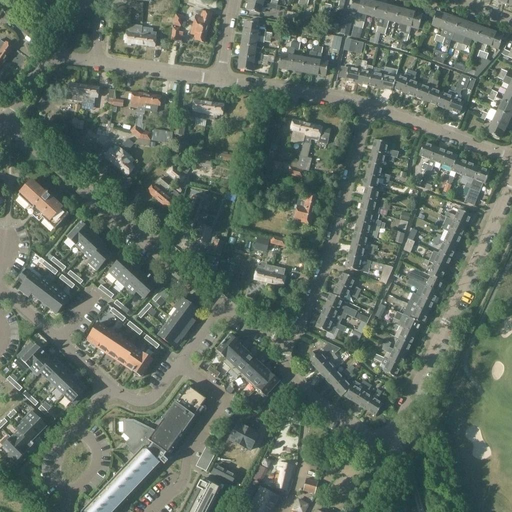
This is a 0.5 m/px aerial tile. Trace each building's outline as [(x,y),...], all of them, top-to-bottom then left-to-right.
[(31,4),(30,7),(38,12),(46,0),(26,0),(31,3),(30,4),(31,4)] [(260,14),(262,8),(270,10),(270,9),(276,11),(277,6),(271,4),(263,2),(256,0),(249,0),(247,10),(260,14)] [(355,20),(360,22),(365,0),(364,0),(352,0),(349,10),(357,13),(355,20)] [(363,30),(366,15),(373,17),(376,3),(365,0),(360,22),(358,28),(363,30)] [(376,3),(373,17),(379,18),(376,27),(377,27),(375,35),(380,36),(380,34),(388,6),(376,3)] [(385,35),(389,21),(395,23),(399,9),(388,6),(380,34),(385,35)] [(399,9),(395,23),(399,24),(398,30),(400,31),(397,45),(396,49),(401,51),(403,40),(405,34),(407,26),(410,13),(399,9)] [(196,15),(193,25),(208,29),(212,15),(198,11),(197,15),(196,15)] [(285,23),(297,26),(299,15),(287,12),(285,23)] [(431,24),(443,28),(448,16),(436,12),(431,24)] [(410,13),(407,26),(424,31),(427,18),(422,17),(422,16),(410,13)] [(172,26),(180,28),(184,16),(175,14),(172,26)] [(442,45),(444,39),(451,41),(454,33),(459,20),(448,16),(443,28),(443,29),(440,37),(438,43),(442,45)] [(454,33),(465,37),(470,24),(459,20),(454,33)] [(352,22),(343,21),(340,34),(348,37),(352,22)] [(246,22),(244,34),(271,38),(272,34),(265,33),(266,31),(258,30),(259,24),(252,23),(246,22)] [(310,24),(302,22),(301,29),(308,31),(310,24)] [(466,47),(469,48),(472,40),(476,42),(481,28),(470,24),(465,37),(462,45),(460,51),(464,53),(466,47)] [(127,33),(125,43),(140,45),(142,28),(142,27),(130,25),(129,34),(127,33)] [(190,35),(195,36),(194,37),(195,38),(195,41),(204,44),(208,29),(193,25),(190,35)] [(298,29),(285,27),(282,40),(289,42),(290,37),(296,38),(298,29)] [(153,29),(142,28),(140,45),(155,47),(157,33),(153,33),(153,29)] [(180,29),(173,28),(172,41),(178,42),(182,42),(183,33),(179,32),(180,29)] [(481,28),(476,42),(487,46),(492,32),(481,28)] [(275,31),(274,39),(281,41),(282,33),(275,31)] [(492,32),(487,46),(498,50),(503,36),(492,32)] [(244,34),(242,46),(256,48),(257,41),(257,37),(264,38),(264,42),(270,43),(271,38),(244,34)] [(339,51),(342,38),(334,36),(331,50),(339,51)] [(364,44),(346,39),(343,51),(361,55),(364,44)] [(0,40),(0,56),(6,60),(14,48),(6,42),(5,44),(0,40)] [(279,68),(291,70),(293,57),(294,50),(296,43),(291,42),(290,46),(288,45),(286,55),(281,54),(279,68)] [(242,46),(241,57),(254,59),(268,61),(269,57),(262,56),(262,55),(260,55),(255,54),(256,48),(242,46)] [(305,59),(302,72),(314,74),(319,47),(314,46),(313,53),(310,52),(309,59),(305,59)] [(328,63),(320,61),(323,48),(319,47),(314,74),(326,76),(328,63)] [(435,51),(431,61),(443,65),(446,55),(435,51)] [(241,57),(239,69),(252,71),(253,64),(261,65),(267,66),(268,61),(254,59),(241,57)] [(291,70),(302,72),(305,59),(298,57),(293,57),(291,70)] [(476,72),(474,77),(477,78),(484,70),(491,62),(486,60),(486,61),(481,59),(476,72)] [(345,81),(357,83),(362,61),(357,60),(355,69),(348,67),(345,81)] [(357,83),(369,86),(373,68),(373,67),(366,66),(367,62),(362,61),(357,83)] [(392,91),(393,88),(395,78),(396,76),(398,70),(385,67),(384,71),(380,88),(392,91)] [(369,86),(380,88),(384,71),(382,71),(379,70),(373,68),(369,86)] [(499,74),(511,79),(511,74),(501,70),(499,74)] [(395,78),(393,88),(404,92),(410,76),(406,75),(404,74),(403,78),(396,76),(395,78)] [(502,83),(509,86),(507,89),(511,91),(511,79),(499,74),(497,78),(503,81),(502,83)] [(464,101),(459,99),(461,95),(460,95),(461,91),(466,90),(471,92),(476,80),(461,75),(456,88),(448,110),(459,114),(464,101)] [(410,76),(404,92),(415,97),(419,84),(414,82),(416,78),(410,76)] [(419,84),(415,97),(427,101),(434,80),(429,78),(426,87),(419,84)] [(427,101),(437,105),(441,93),(437,91),(438,86),(437,86),(439,82),(434,80),(427,101)] [(68,101),(82,103),(84,86),(70,84),(68,93),(69,93),(68,101)] [(84,86),(82,103),(94,104),(95,98),(94,98),(95,97),(98,97),(99,88),(84,86)] [(437,105),(448,110),(456,88),(451,86),(450,91),(449,91),(447,95),(441,93),(437,105)] [(504,97),(497,93),(495,98),(502,101),(511,105),(511,91),(507,89),(504,97)] [(130,132),(132,134),(139,140),(151,141),(152,133),(148,132),(149,122),(142,121),(143,114),(144,115),(145,112),(147,95),(133,93),(131,108),(138,109),(135,126),(130,132)] [(147,95),(145,112),(157,114),(158,106),(160,106),(162,97),(147,95)] [(113,106),(123,108),(123,101),(113,99),(113,101),(113,106)] [(209,103),(195,101),(192,118),(207,120),(209,103)] [(511,105),(502,101),(499,107),(498,110),(510,116),(511,111),(511,105)] [(224,105),(209,103),(207,120),(215,121),(215,119),(217,119),(218,116),(220,116),(220,115),(223,115),(224,105)] [(480,117),(485,119),(486,118),(493,121),(505,127),(510,116),(498,110),(495,117),(488,113),(487,114),(482,112),(480,116),(480,117)] [(76,130),(83,131),(85,122),(80,121),(79,120),(76,118),(70,124),(76,130)] [(184,122),(178,121),(176,135),(182,136),(184,122)] [(290,143),(302,146),(308,125),(293,121),(291,131),(293,131),(290,143)] [(500,138),(505,127),(493,121),(487,132),(500,138)] [(312,159),(307,158),(311,144),(310,144),(311,140),(318,142),(318,143),(327,145),(328,140),(330,130),(308,125),(302,146),(297,169),(297,170),(295,177),(303,179),(305,171),(308,172),(312,159)] [(173,133),(154,130),(153,142),(171,145),(173,133)] [(177,139),(173,138),(172,142),(172,144),(172,145),(182,147),(184,139),(177,138),(177,139)] [(128,139),(121,148),(128,153),(134,145),(128,139)] [(372,151),(372,153),(385,156),(389,157),(394,158),(397,159),(398,153),(386,150),(388,143),(375,140),(372,151)] [(419,155),(426,157),(430,159),(435,147),(424,143),(419,155)] [(111,148),(105,156),(116,166),(126,154),(118,147),(115,150),(114,149),(113,150),(111,148)] [(425,173),(424,175),(430,177),(436,161),(441,164),(446,152),(435,147),(430,159),(428,165),(426,170),(425,173)] [(169,155),(176,160),(181,153),(175,148),(169,155)] [(196,160),(214,162),(215,153),(197,151),(196,160)] [(215,154),(215,161),(223,162),(223,161),(233,163),(236,163),(239,163),(240,157),(237,156),(236,156),(236,154),(230,153),(229,155),(227,155),(228,153),(217,152),(217,154),(215,154)] [(446,152),(441,164),(448,166),(452,168),(456,158),(457,158),(458,156),(446,152)] [(372,153),(369,163),(382,166),(383,161),(385,156),(372,153)] [(135,161),(126,154),(116,166),(127,175),(134,167),(132,165),(132,164),(135,161)] [(452,168),(451,170),(458,173),(462,175),(467,162),(457,158),(456,158),(452,168)] [(212,162),(199,160),(198,166),(211,168),(212,162)] [(283,163),(273,161),(271,171),(280,174),(283,163)] [(467,162),(462,175),(469,177),(463,194),(467,196),(478,167),(467,162)] [(366,174),(366,176),(389,182),(390,178),(391,176),(380,174),(382,166),(369,163),(366,174)] [(181,185),(186,178),(172,166),(166,173),(181,185)] [(292,177),(295,177),(297,170),(297,169),(288,167),(287,175),(292,177)] [(474,206),(479,193),(475,192),(479,181),(485,184),(486,182),(487,182),(488,181),(489,179),(490,178),(490,176),(490,174),(489,173),(490,171),(478,167),(467,196),(464,203),(474,206)] [(363,187),(366,188),(366,187),(376,189),(378,184),(388,186),(389,182),(366,176),(363,187)] [(445,188),(450,190),(451,186),(454,178),(449,176),(447,181),(445,188)] [(147,191),(159,201),(170,187),(160,179),(155,185),(153,183),(147,191)] [(32,181),(18,196),(30,207),(27,211),(39,222),(42,219),(55,230),(69,215),(55,202),(54,201),(50,197),(47,195),(48,194),(48,193),(47,194),(32,181)] [(170,187),(159,201),(170,210),(177,202),(174,201),(175,200),(174,199),(178,194),(171,188),(170,187)] [(363,198),(363,199),(376,202),(379,190),(376,189),(366,187),(366,188),(363,198)] [(308,195),(304,194),(302,201),(298,200),(297,207),(314,211),(318,196),(308,194),(308,195)] [(192,196),(184,220),(194,224),(195,223),(204,226),(204,227),(203,227),(202,227),(197,240),(206,243),(211,230),(210,230),(211,229),(212,229),(216,218),(198,212),(203,199),(192,196)] [(360,210),(378,214),(380,209),(384,210),(386,206),(386,205),(380,203),(376,202),(363,199),(360,210)] [(311,225),(314,211),(297,207),(294,219),(301,221),(301,223),(311,225)] [(357,221),(357,222),(380,228),(384,229),(385,224),(381,223),(381,222),(378,221),(379,215),(378,215),(378,214),(360,210),(357,221)] [(456,216),(453,221),(466,227),(471,216),(458,210),(456,216)] [(451,226),(448,232),(461,238),(466,227),(453,221),(449,219),(444,217),(438,215),(436,219),(451,226)] [(398,229),(405,231),(408,223),(400,221),(398,229)] [(354,233),(354,234),(367,237),(376,239),(380,228),(357,222),(354,233)] [(76,246),(90,231),(82,223),(67,238),(76,246)] [(76,246),(84,254),(99,238),(90,231),(76,246)] [(441,235),(441,236),(439,241),(443,243),(455,249),(461,238),(448,232),(446,237),(441,235)] [(352,245),(351,245),(364,249),(368,250),(369,250),(374,251),(375,246),(370,245),(371,244),(366,243),(367,237),(354,234),(352,245)] [(99,238),(84,254),(91,260),(92,261),(103,248),(106,245),(99,238)] [(270,244),(269,244),(270,240),(260,238),(258,246),(268,249),(270,244)] [(414,241),(407,238),(403,249),(410,252),(414,241)] [(225,243),(214,240),(210,251),(221,254),(225,243)] [(455,249),(443,243),(438,253),(450,259),(455,249)] [(351,245),(349,256),(362,259),(364,249),(351,245)] [(103,248),(92,261),(91,260),(88,263),(97,271),(111,256),(103,248)] [(434,251),(428,262),(429,262),(433,264),(445,270),(450,259),(438,253),(434,251)] [(213,255),(207,253),(202,265),(215,271),(221,255),(214,253),(213,255)] [(345,265),(346,266),(346,268),(359,271),(368,273),(369,269),(382,273),(378,283),(386,286),(393,268),(387,267),(367,261),(361,260),(362,259),(349,256),(347,262),(346,262),(345,265)] [(109,273),(118,281),(132,265),(123,257),(109,273)] [(53,258),(50,261),(57,267),(60,263),(53,258)] [(42,265),(49,271),(52,267),(45,262),(42,265)] [(57,267),(63,272),(66,268),(60,263),(57,267)] [(254,280),(269,283),(273,267),(267,265),(267,264),(264,263),(263,265),(261,264),(261,267),(258,266),(254,280)] [(428,276),(431,277),(431,276),(440,281),(441,280),(445,270),(433,264),(428,276)] [(118,281),(126,289),(141,273),(132,265),(118,281)] [(55,276),(58,272),(52,267),(49,271),(55,276)] [(269,283),(283,286),(286,273),(279,271),(279,268),(273,267),(269,283)] [(28,298),(31,295),(44,278),(43,277),(41,281),(27,270),(19,281),(24,285),(19,291),(28,298)] [(70,271),(67,275),(74,280),(77,276),(70,271)] [(136,292),(137,293),(151,278),(150,276),(147,279),(141,273),(126,289),(133,295),(136,292)] [(408,273),(406,278),(420,285),(438,293),(443,282),(441,280),(440,281),(431,276),(431,277),(428,282),(419,277),(419,278),(408,273)] [(343,274),(337,285),(350,291),(355,280),(343,274)] [(59,279),(66,284),(68,281),(62,275),(59,279)] [(74,280),(80,285),(83,282),(77,276),(74,280)] [(31,295),(40,301),(52,285),(44,278),(31,295)] [(158,284),(151,278),(137,293),(144,299),(158,284)] [(72,289),(75,286),(68,281),(66,284),(72,289)] [(40,301),(48,308),(61,291),(52,285),(40,301)] [(342,300),(345,301),(350,291),(337,285),(333,295),(342,300)] [(421,297),(421,298),(433,304),(438,293),(420,285),(418,290),(415,295),(421,297)] [(98,289),(105,294),(107,291),(101,286),(98,289)] [(163,288),(158,294),(161,297),(162,296),(165,292),(167,291),(163,288)] [(356,288),(354,293),(359,295),(364,297),(366,293),(356,288)] [(61,291),(48,308),(57,314),(69,298),(61,291)] [(105,294),(111,299),(114,296),(107,291),(105,294)] [(169,295),(165,292),(162,296),(161,297),(166,301),(169,295)] [(158,294),(152,300),(155,303),(161,297),(158,294)] [(330,294),(325,306),(347,316),(367,325),(370,319),(357,313),(357,312),(344,306),(343,308),(340,306),(342,300),(333,295),(330,294)] [(413,294),(408,305),(416,308),(415,308),(428,314),(433,304),(421,298),(421,297),(415,295),(413,294)] [(174,308),(177,310),(178,309),(192,320),(198,311),(181,298),(174,308)] [(114,304),(120,309),(123,306),(117,301),(114,304)] [(405,309),(403,315),(410,319),(420,324),(423,325),(428,314),(415,308),(416,308),(408,305),(402,302),(400,307),(405,309)] [(149,304),(143,310),(146,313),(152,307),(149,304)] [(120,309),(127,314),(129,311),(123,306),(120,309)] [(320,316),(340,325),(342,319),(345,320),(347,316),(325,306),(320,316)] [(110,312),(116,317),(119,314),(113,308),(110,312)] [(177,310),(171,318),(188,331),(195,322),(192,320),(178,309),(177,310)] [(141,319),(146,313),(143,310),(137,316),(141,319)] [(375,316),(380,319),(383,313),(377,310),(375,316)] [(397,312),(392,324),(394,325),(399,327),(403,329),(415,335),(420,324),(410,319),(403,315),(397,312)] [(116,317),(123,322),(126,319),(119,314),(116,317)] [(320,316),(315,327),(333,335),(335,330),(337,331),(338,330),(344,333),(346,328),(340,325),(320,316)] [(171,318),(165,327),(182,340),(188,331),(171,318)] [(127,326),(133,331),(136,327),(130,322),(127,326)] [(87,341),(96,347),(107,330),(98,324),(87,341)] [(354,331),(361,335),(362,335),(365,328),(360,325),(357,331),(355,330),(354,331)] [(133,331),(140,336),(142,332),(136,327),(133,331)] [(175,349),(182,340),(165,327),(158,336),(175,349)] [(398,339),(398,340),(410,345),(415,335),(403,329),(398,339)] [(107,330),(96,347),(105,353),(117,336),(107,330)] [(349,342),(357,345),(361,335),(354,331),(353,331),(351,334),(353,335),(349,342)] [(117,336),(105,353),(114,360),(126,342),(117,336)] [(144,339),(150,344),(153,341),(147,336),(144,339)] [(230,336),(215,352),(223,360),(222,362),(239,343),(230,336)] [(393,350),(405,356),(410,345),(398,340),(393,350)] [(150,344),(157,350),(160,346),(153,341),(150,344)] [(126,342),(114,360),(124,366),(135,348),(126,342)] [(222,362),(230,369),(246,352),(239,345),(240,344),(239,343),(222,362)] [(317,371),(334,355),(340,349),(329,344),(322,350),(326,354),(323,357),(319,353),(316,356),(312,352),(306,358),(309,362),(317,371)] [(18,357),(29,368),(44,353),(36,346),(31,351),(27,347),(18,357)] [(135,348),(124,366),(133,372),(144,354),(135,348)] [(387,353),(391,355),(388,361),(400,367),(405,356),(393,350),(389,348),(387,353)] [(230,369),(238,377),(254,359),(251,357),(246,352),(230,369)] [(38,376),(41,373),(55,358),(54,358),(52,361),(44,353),(29,368),(38,376)] [(141,378),(153,360),(144,354),(133,372),(141,378)] [(338,359),(334,355),(317,371),(325,380),(335,370),(339,367),(334,362),(338,359)] [(374,360),(382,363),(379,369),(383,371),(383,372),(395,378),(400,367),(388,361),(376,355),(374,360)] [(55,358),(41,373),(48,381),(63,366),(55,358)] [(238,377),(239,377),(240,376),(248,383),(262,367),(254,359),(238,377)] [(48,381),(56,388),(71,373),(63,366),(48,381)] [(343,373),(346,377),(351,373),(355,369),(353,366),(350,366),(343,373)] [(248,383),(256,390),(270,374),(264,368),(262,367),(248,383)] [(325,380),(333,389),(343,380),(335,370),(325,380)] [(56,388),(64,396),(78,381),(71,373),(56,388)] [(256,390),(257,389),(266,397),(279,382),(270,374),(256,390)] [(6,380),(13,386),(16,383),(9,377),(6,380)] [(341,398),(343,396),(351,388),(343,380),(333,389),(341,398)] [(78,381),(64,396),(72,403),(75,406),(83,398),(80,395),(86,388),(78,381)] [(351,388),(343,396),(354,403),(362,392),(365,388),(367,383),(363,381),(360,385),(355,382),(352,385),(351,388)] [(22,389),(16,383),(13,386),(19,392),(22,389)] [(112,511),(159,463),(157,461),(159,460),(164,465),(168,462),(164,458),(166,454),(167,455),(206,400),(195,392),(196,392),(195,391),(195,392),(193,391),(194,390),(193,390),(191,389),(192,389),(191,388),(191,389),(189,388),(190,387),(189,387),(188,387),(181,396),(180,396),(179,396),(180,397),(163,421),(162,421),(163,422),(162,423),(161,423),(161,424),(160,425),(159,425),(160,426),(159,427),(158,427),(158,428),(156,431),(155,431),(155,432),(154,433),(133,423),(125,423),(126,432),(133,439),(128,444),(133,448),(131,450),(136,455),(84,509),(81,511),(112,511)] [(377,390),(372,398),(365,410),(376,417),(383,405),(377,401),(382,393),(377,390)] [(22,395),(29,401),(32,398),(25,392),(22,395)] [(362,392),(354,403),(360,407),(365,410),(372,398),(367,395),(362,392)] [(38,404),(32,398),(29,401),(35,407),(38,404)] [(38,410),(44,415),(47,412),(41,406),(38,410)] [(17,413),(14,410),(7,416),(10,420),(17,413)] [(31,412),(24,420),(39,435),(46,427),(31,412)] [(50,420),(53,417),(47,412),(44,415),(50,420)] [(16,427),(31,442),(39,435),(24,420),(16,427)] [(237,423),(228,441),(250,452),(260,435),(237,423)] [(18,431),(11,438),(26,453),(34,445),(31,442),(16,427),(15,428),(18,431)] [(11,438),(8,435),(0,443),(10,453),(7,456),(15,463),(15,464),(26,453),(11,438)] [(208,448),(197,467),(206,472),(216,452),(208,448)] [(276,483),(274,488),(287,492),(293,466),(279,463),(274,483),(276,483)] [(211,474),(232,485),(237,475),(216,464),(211,474)] [(257,472),(255,478),(261,481),(263,475),(257,472)] [(209,511),(221,490),(222,491),(224,486),(203,477),(201,482),(200,482),(197,489),(185,511),(209,511)] [(315,495),(318,483),(306,480),(303,492),(315,495)] [(237,496),(240,491),(233,487),(230,493),(237,496)] [(246,493),(235,511),(244,511),(256,490),(250,487),(246,494),(246,493)] [(260,488),(247,511),(270,511),(278,498),(260,488)] [(306,511),(310,506),(297,500),(290,511),(306,511)]
